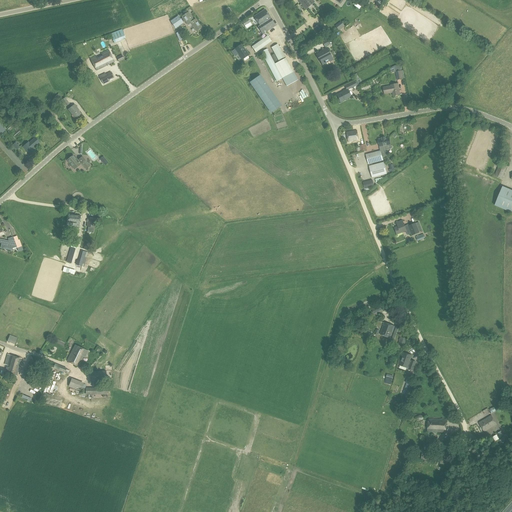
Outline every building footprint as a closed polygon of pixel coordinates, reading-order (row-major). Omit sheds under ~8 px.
[(298,0),(305,9),(314,2),(312,0),(298,0)] [(260,26),(271,18),(265,9),(254,16),(260,26)] [(194,20),(190,15),(188,12),(182,17),(183,18),(181,19),(179,16),(171,22),(176,29),(184,23),(183,22),(185,21),(187,24),(188,24),(188,25),(189,25),(190,25),(191,25),(192,25),(196,31),(201,27),(196,19),(194,20)] [(271,18),(260,26),(258,27),(262,34),(275,25),(271,18)] [(314,27),(320,36),(324,32),(318,24),(314,27)] [(125,38),(122,29),(111,34),(114,43),(125,38)] [(267,35),(252,46),(256,52),(271,41),(267,35)] [(322,41),(325,47),(330,44),(327,39),(322,41)] [(241,44),(235,48),(232,51),(235,56),(239,54),(242,59),(249,55),(244,47),(243,48),(241,44)] [(274,54),(279,62),(285,58),(278,44),(271,47),(274,54)] [(327,48),(315,53),(318,58),(319,58),(322,65),(333,60),(327,48)] [(114,62),(108,49),(101,53),(99,50),(94,52),(96,55),(90,58),(96,71),(114,62)] [(275,64),(267,49),(261,52),(276,81),(282,78),(275,64)] [(284,72),(279,62),(275,64),(282,78),(286,86),(297,80),(293,72),(291,68),(284,72)] [(403,77),(401,65),(394,66),(397,80),(403,79),(403,77)] [(100,76),(103,84),(109,81),(109,80),(113,78),(111,72),(106,74),(105,73),(100,76)] [(281,106),(278,102),(259,75),(250,82),(268,109),(271,113),(281,106)] [(355,81),(346,85),(348,90),(357,85),(355,81)] [(384,94),(392,93),(393,96),(400,94),(398,83),(391,85),(391,86),(383,87),(384,94)] [(307,101),(302,91),(306,89),(304,85),(286,92),(291,105),(299,102),(300,104),(307,101)] [(348,90),(337,95),(340,102),(351,97),(348,90)] [(61,100),(63,99),(59,93),(53,97),(57,103),(61,100)] [(63,99),(61,100),(66,107),(70,104),(65,97),(63,99)] [(75,104),(68,109),(75,118),(81,114),(78,111),(79,110),(75,104)] [(4,124),(10,131),(16,126),(10,119),(4,124)] [(12,133),(15,138),(21,133),(18,128),(12,133)] [(356,130),(347,132),(348,141),(358,140),(356,130)] [(386,139),(385,137),(382,137),(382,138),(378,139),(380,151),(382,157),(386,156),(384,150),(391,149),(392,147),(390,145),(389,138),(386,139)] [(39,142),(35,138),(29,143),(28,142),(23,146),(30,155),(35,150),(33,147),(39,142)] [(12,145),(13,146),(11,147),(14,151),(16,149),(17,150),(20,147),(16,142),(12,145)] [(92,147),(88,150),(95,160),(99,156),(92,147)] [(380,151),(366,154),(368,164),(369,164),(372,163),(383,160),(382,157),(380,151)] [(86,169),(90,166),(82,156),(78,160),(77,160),(73,155),(67,160),(74,169),(81,164),(86,169)] [(387,174),(385,165),(384,162),(369,166),(372,178),(387,174)] [(495,175),(502,178),(507,166),(500,163),(495,175)] [(372,180),(363,182),(365,188),(374,186),(372,180)] [(511,190),(503,187),(495,205),(511,212),(511,190)] [(67,223),(74,224),(79,224),(81,216),(69,214),(67,223)] [(88,217),(87,227),(94,228),(96,218),(88,217)] [(406,230),(405,227),(405,226),(402,220),(396,222),(398,226),(394,228),(397,234),(406,231),(406,230)] [(405,226),(405,227),(406,230),(406,231),(408,235),(411,234),(412,235),(420,232),(416,222),(409,226),(408,224),(405,226)] [(12,248),(16,247),(13,238),(13,237),(8,239),(9,241),(0,239),(0,235),(4,234),(2,229),(0,229),(0,242),(2,243),(1,248),(13,250),(12,248)] [(75,267),(82,268),(84,259),(77,258),(75,267)] [(374,314),(382,309),(380,304),(372,309),(374,314)] [(384,322),(382,328),(380,334),(394,339),(398,328),(384,322)] [(407,339),(401,336),(398,344),(405,346),(407,339)] [(58,339),(56,343),(59,344),(58,345),(63,348),(66,343),(65,343),(58,339)] [(67,361),(78,366),(83,357),(85,358),(88,351),(75,344),(67,361)] [(411,362),(410,361),(411,355),(404,353),(401,361),(400,360),(399,365),(407,368),(407,367),(409,368),(409,369),(413,370),(416,362),(412,361),(411,362)] [(5,372),(16,376),(21,358),(7,354),(4,365),(7,366),(5,372)] [(69,370),(66,369),(67,368),(55,363),(54,368),(65,373),(65,372),(68,374),(69,370)] [(98,387),(98,388),(98,394),(105,394),(105,386),(100,386),(100,381),(106,381),(106,371),(92,371),(92,387),(98,387)] [(83,383),(72,379),(69,386),(80,390),(83,391),(85,387),(82,385),(83,383)] [(406,383),(403,391),(409,393),(412,385),(406,383)] [(493,419),(491,415),(479,422),(481,426),(493,419)] [(429,418),(427,431),(434,431),(442,432),(445,432),(447,419),(429,418)] [(481,426),(484,432),(497,424),(493,419),(481,426)] [(505,434),(500,440),(503,443),(508,437),(505,434)] [(422,451),(421,459),(433,462),(435,454),(422,451)]
